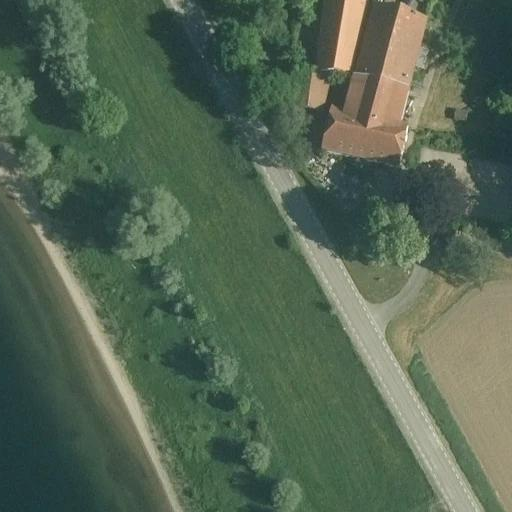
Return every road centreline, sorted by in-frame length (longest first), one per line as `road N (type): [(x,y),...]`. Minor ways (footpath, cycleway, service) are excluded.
road 1 (unclassified): [(180,0),(363,330)]
road 2 (unclassified): [(363,330),(464,511)]
road 3 (unclassified): [(511,253),(443,244),(430,253),(408,298),(363,330)]
